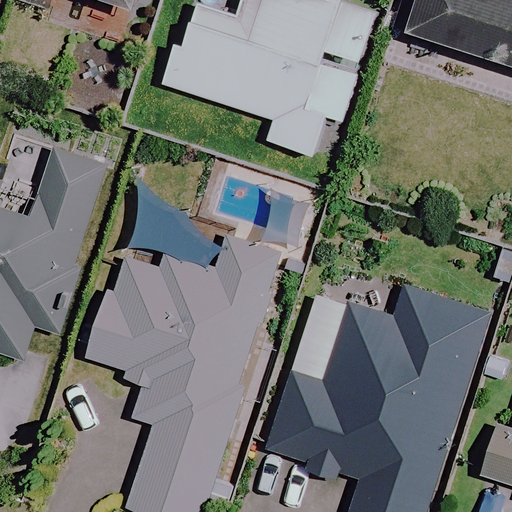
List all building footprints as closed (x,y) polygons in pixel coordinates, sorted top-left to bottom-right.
[(109,0),(134,8),(136,0),(109,0)] [(239,0),(235,14),(191,0),(164,85),(272,120),(265,142),(313,157),(326,118),(340,123),(376,13),(346,4),(347,0),(239,0)] [(511,0),(415,0),(405,28),(511,66),(511,0)] [(95,266),(77,260),(107,166),(53,149),(39,194),(0,181),(0,358),(22,366),(34,326),(54,332),(60,313),(78,319),(95,266)] [(89,358),(125,370),(120,385),(142,392),(134,415),(154,421),(126,507),(141,511),(201,511),(242,390),(235,388),(281,251),(226,232),(214,267),(163,250),(158,266),(123,255),(89,358)] [(338,482),(341,473),(361,480),(350,511),(424,511),(487,315),(407,289),(399,315),(319,289),(292,374),(274,368),(250,444),(302,461),(299,470),(338,482)] [(482,477),(511,486),(511,433),(498,429),(482,477)]
